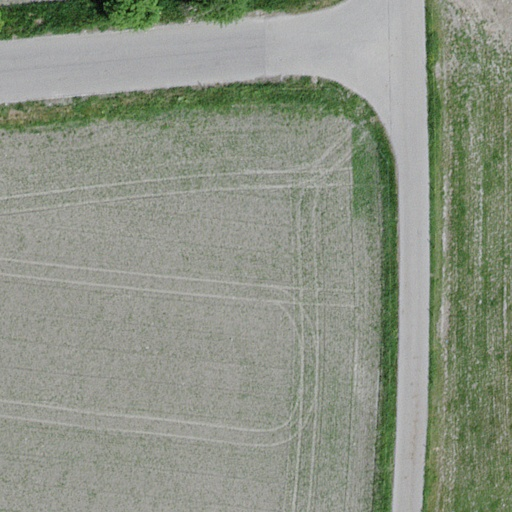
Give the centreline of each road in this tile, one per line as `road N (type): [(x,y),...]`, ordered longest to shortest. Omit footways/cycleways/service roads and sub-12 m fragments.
road 1 (unclassified): [(406,511),(414,348),(407,43)]
road 2 (unclassified): [(0,81),(407,43)]
